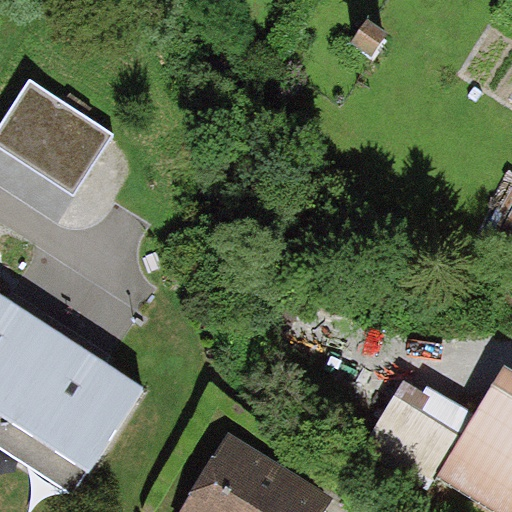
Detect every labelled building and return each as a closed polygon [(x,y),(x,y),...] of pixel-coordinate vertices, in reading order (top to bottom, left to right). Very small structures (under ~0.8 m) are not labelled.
[(359,39),(347,56),(364,68),(376,50),(359,39)] [(30,83),(0,131),(0,147),(75,195),(113,134),(30,83)] [(0,298),(0,447),(75,495),(144,391),(104,365),(11,305),(0,298)] [(476,416),(439,476),(497,511),(511,511),(511,369),(507,366),(488,396),(476,416)] [(439,476),(476,416),(427,386),(424,390),(405,379),(363,446),(432,488),(439,476)] [(231,439),(185,511),(325,511),(332,502),(280,469),(231,439)]
